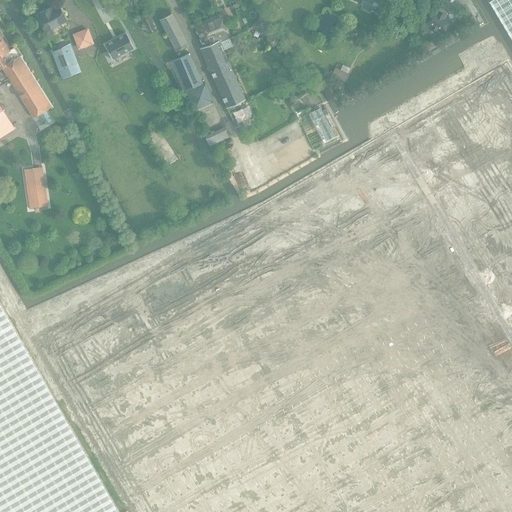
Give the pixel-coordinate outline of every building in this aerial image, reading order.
[(360,0),(359,4),(365,6),(364,7),(370,10),(370,9),(375,11),(380,0),(360,0)] [(511,0),(492,0),(490,2),(511,37),(511,0)] [(50,7),(36,14),(38,16),(36,17),(44,32),(66,21),(58,6),(51,9),(50,7)] [(445,17),(437,13),(436,14),(429,10),(422,23),(446,35),(452,22),(444,18),(445,17)] [(148,34),(157,29),(147,11),(139,16),(148,34)] [(176,50),(187,44),(171,13),(160,19),(176,50)] [(227,108),(245,99),(220,43),(229,39),(220,18),(197,28),(205,46),(200,48),(227,108)] [(267,20),(259,24),(264,35),(272,31),(267,20)] [(102,41),(110,57),(132,46),(124,30),(102,41)] [(0,68),(1,67),(33,118),(50,107),(18,56),(7,63),(2,55),(8,51),(0,36),(0,68)] [(68,43),(50,51),(62,79),(80,71),(68,43)] [(183,91),(201,83),(188,53),(170,61),(183,91)] [(264,204),(32,340),(132,511),(511,511),(511,69),(507,61),(370,142),(354,151),(264,204)] [(331,75),(345,82),(349,74),(347,73),(349,68),(342,65),(340,69),(335,67),(331,75)] [(194,111),(213,102),(205,83),(186,91),(194,111)] [(0,137),(14,129),(0,106),(0,137)] [(320,108),(308,114),(323,143),(335,137),(320,108)] [(241,125),(235,128),(238,135),(244,132),(241,125)] [(225,129),(205,138),(209,146),(209,145),(228,137),(225,129)] [(29,208),(38,208),(47,206),(42,166),(24,169),(29,208)] [(0,511),(118,511),(66,420),(0,304),(0,511)]
